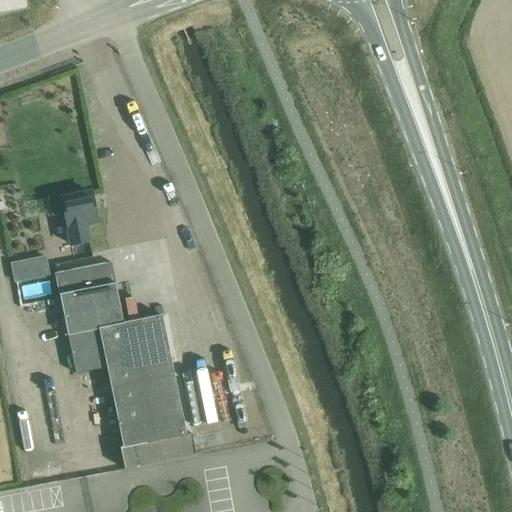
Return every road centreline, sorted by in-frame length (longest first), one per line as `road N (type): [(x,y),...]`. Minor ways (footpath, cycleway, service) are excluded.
road 1 (unclassified): [(280,430),(228,277),(113,11)]
road 2 (primary): [(511,420),(379,0)]
road 3 (unknown): [(0,245),(52,455)]
